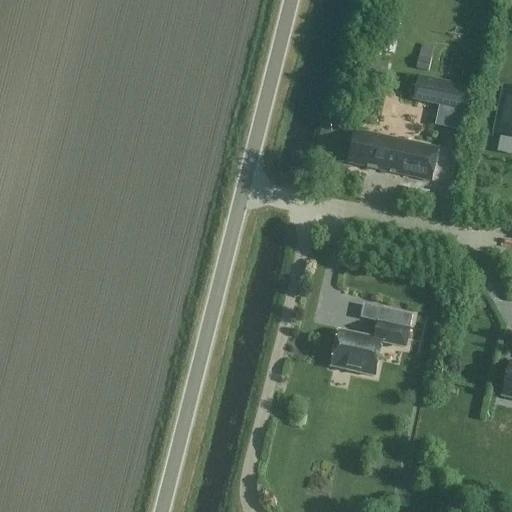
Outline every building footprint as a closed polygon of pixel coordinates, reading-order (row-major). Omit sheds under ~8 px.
[(470,89),(418,79),(413,99),(465,111),(470,89)] [(511,90),(503,89),(493,136),(511,140),(511,90)] [(432,183),(439,150),(355,132),(348,165),(432,183)] [(375,341),(339,333),(332,368),(374,378),(382,344),(405,349),(409,331),(378,324),(375,341)] [(503,397),(511,399),(511,364),(503,397)]
